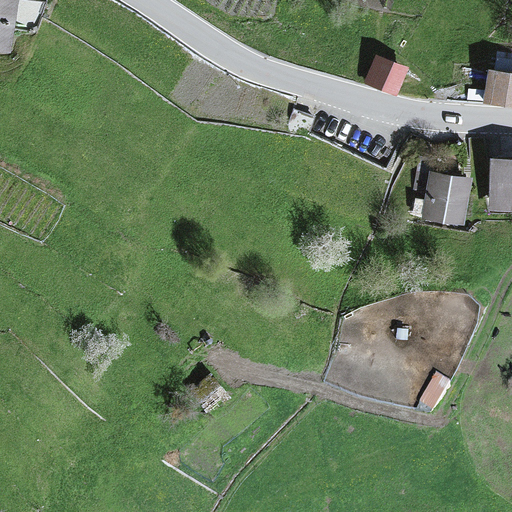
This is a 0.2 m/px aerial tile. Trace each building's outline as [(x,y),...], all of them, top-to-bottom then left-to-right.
[(12,0),(0,0),(0,54),(6,55),(12,0)] [(376,52),(362,83),(396,98),(410,67),(376,52)] [(511,72),(484,69),(480,105),(511,108),(511,72)] [(511,157),(485,157),(484,213),(511,213),(511,157)] [(467,179),(427,173),(420,224),(460,230),(467,179)] [(434,405),(451,377),(438,369),(421,397),(434,405)]
